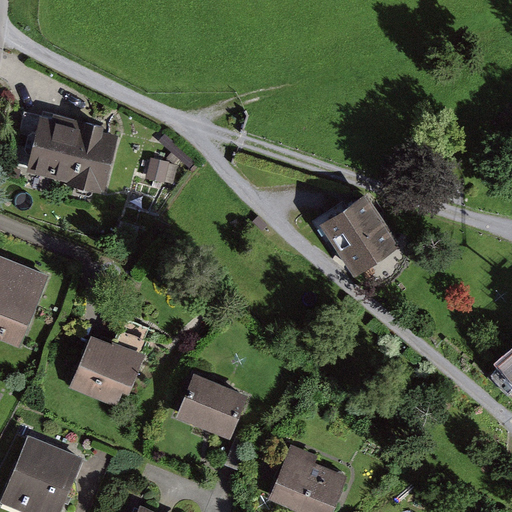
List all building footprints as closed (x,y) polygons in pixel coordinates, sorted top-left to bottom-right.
[(116,139),(38,122),(28,168),(106,185),(116,139)] [(398,247),(361,194),(322,221),(359,274),(398,247)] [(47,278),(0,257),(0,339),(17,347),(47,278)] [(111,346),(89,337),(68,389),(125,412),(157,331),(123,317),(111,346)] [(511,352),(498,365),(511,382),(511,352)] [(243,397),(191,376),(175,415),(226,436),(243,397)] [(59,511),(81,457),(28,436),(1,503),(24,511),(59,511)] [(330,511),(345,469),(285,448),(267,501),(298,511),(330,511)] [(232,455),(225,474),(238,479),(245,460),(232,455)]
